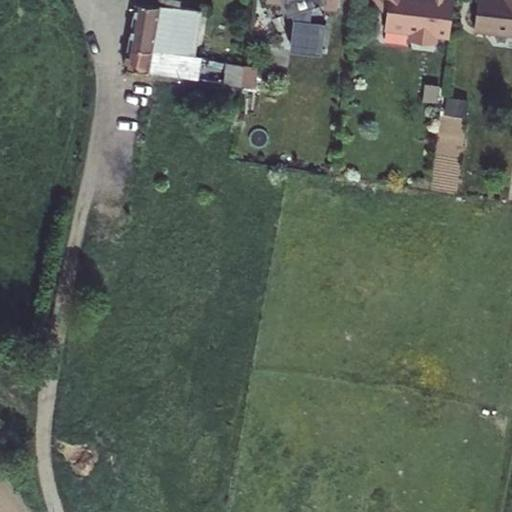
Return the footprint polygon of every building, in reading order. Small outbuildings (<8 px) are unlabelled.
[(138,0),(133,39),(160,43),(161,31),(162,14),(187,17),(185,33),(198,35),(201,6),(169,2),(169,0),(138,0)] [(320,0),(336,2),(335,0),(284,0),(286,5),(291,3),(292,7),(288,40),(320,44),(324,12),(319,0),(320,0)] [(444,27),(447,0),(380,0),(381,1),(380,18),(407,22),(406,31),(428,34),(429,24),(444,27)] [(511,0),(472,0),(470,21),(511,26),(511,0)] [(198,35),(185,33),(183,51),(196,52),(198,35)] [(160,43),(133,39),(132,48),(159,51),(159,47),(160,43)] [(129,66),(194,73),(196,52),(183,51),(159,47),(159,51),(132,48),(129,66)] [(201,75),(203,53),(196,52),(194,73),(201,75)] [(220,77),(245,80),(248,60),(222,56),(220,77)] [(444,96),(433,189),(457,192),(468,99),(444,96)]
